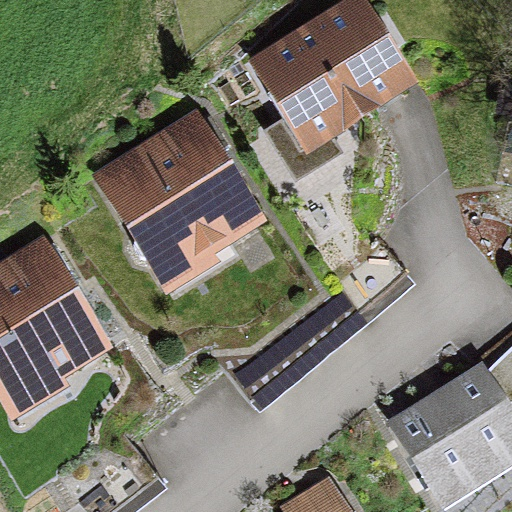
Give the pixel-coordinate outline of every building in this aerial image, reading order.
[(407,85),(357,6),(259,67),(291,118),(308,146),(329,133),(407,85)] [(291,118),(267,133),(296,180),(341,152),(329,133),(308,146),(291,118)] [(156,263),(163,274),(253,219),(215,158),(230,149),(211,119),(107,183),(138,233),(134,247),(141,259),(156,263)] [(0,278),(0,388),(3,389),(10,400),(99,346),(60,282),(72,275),(54,246),(0,278)] [(511,394),(511,353),(487,375),(503,402),(511,394)] [(396,430),(443,509),(511,467),(511,416),(503,402),(487,375),(396,430)] [(339,511),(334,503),(318,511),(339,511)]
